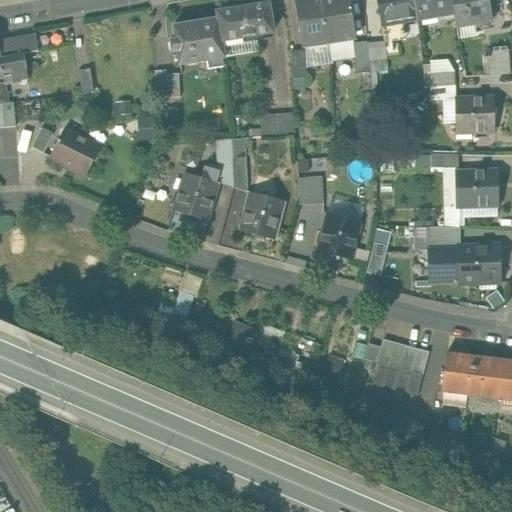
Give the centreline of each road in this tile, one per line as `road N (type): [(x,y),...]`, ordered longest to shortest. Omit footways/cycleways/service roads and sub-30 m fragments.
road 1 (residential): [(0,200),(40,200),(124,233),(511,332)]
road 2 (secondary): [(353,511),(0,362)]
road 3 (residential): [(0,347),(100,511)]
